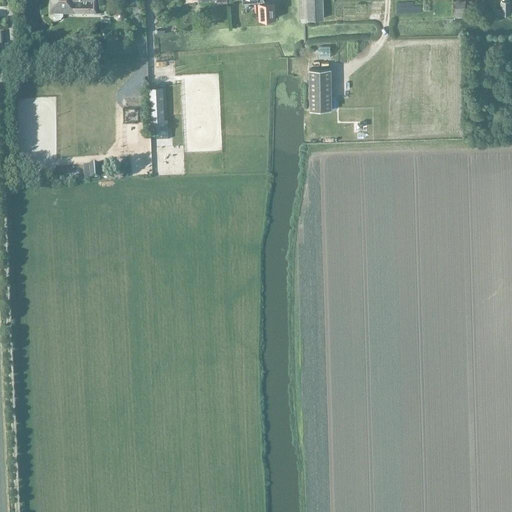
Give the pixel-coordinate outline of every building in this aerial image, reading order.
[(94,0),(50,0),(51,14),(53,14),(53,19),(55,21),(60,21),(62,19),(62,14),(73,14),(73,4),(95,5),(94,0)] [(323,18),(322,0),(307,0),(308,19),(323,18)] [(471,8),(471,1),(465,1),(465,0),(453,1),(453,17),(465,17),(465,15),(470,15),(470,8),(471,8)] [(511,14),(511,1),(501,1),(501,14),(511,14)] [(259,3),(258,3),(259,20),(275,19),(274,2),(264,3),(259,3)] [(122,20),(126,17),(126,12),(123,8),(118,8),(114,11),(114,16),(117,20),(122,20)] [(287,76),(305,75),(305,59),(286,59),(287,76)] [(330,68),(309,69),(310,109),(331,109),(330,68)] [(162,89),(149,89),(152,141),(165,140),(162,89)] [(99,164),(90,165),(91,179),(99,178),(100,178),(99,164)]
